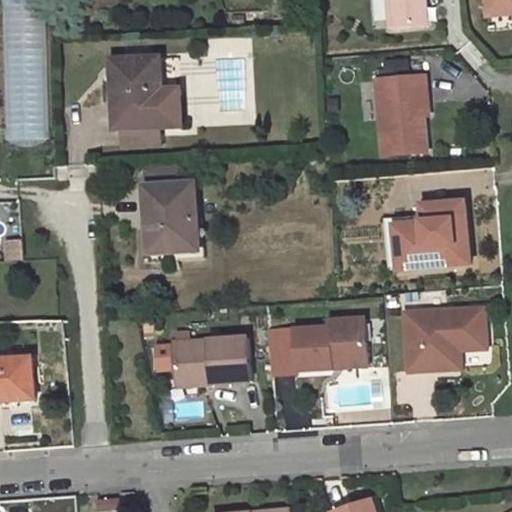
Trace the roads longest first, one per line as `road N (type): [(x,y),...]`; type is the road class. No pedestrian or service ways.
road 1 (residential): [(511,437),(141,470)]
road 2 (unknown): [(71,175),(90,473)]
road 3 (residential): [(141,470),(0,480)]
